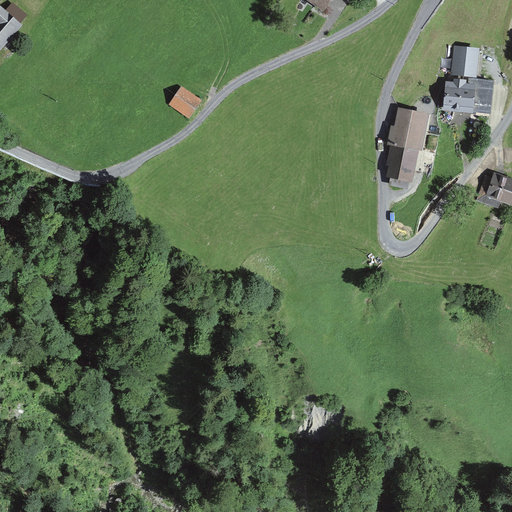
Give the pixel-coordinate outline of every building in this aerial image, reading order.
[(0,48),(23,24),(0,3),(0,48)] [(446,81),(443,110),(490,115),(494,78),(477,76),(480,49),(454,46),(451,81),(446,81)] [(182,91),(172,105),(189,116),(199,102),(182,91)] [(424,150),(431,116),(400,109),(393,144),(397,144),(391,176),(414,181),(420,149),(424,150)] [(511,194),(511,179),(495,174),(488,194),(510,201),(511,194)]
